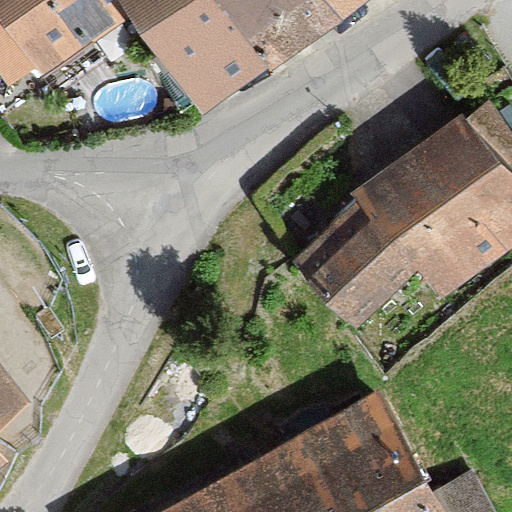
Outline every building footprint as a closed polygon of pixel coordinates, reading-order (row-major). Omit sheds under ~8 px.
[(131,1),(130,0),(0,0),(0,71),(3,76),(31,58),(36,65),(131,1)] [(130,0),(131,1),(189,86),(255,42),(259,49),(331,0),(130,0)] [(511,227),(511,158),(452,83),(343,170),(348,177),(409,252),(437,287),(511,227)] [(409,252),(348,177),(284,240),(348,309),(409,252)] [(0,405),(24,387),(0,357),(0,405)] [(447,511),(429,479),(367,364),(90,511),(447,511)] [(447,511),(495,511),(467,459),(429,479),(447,511)]
